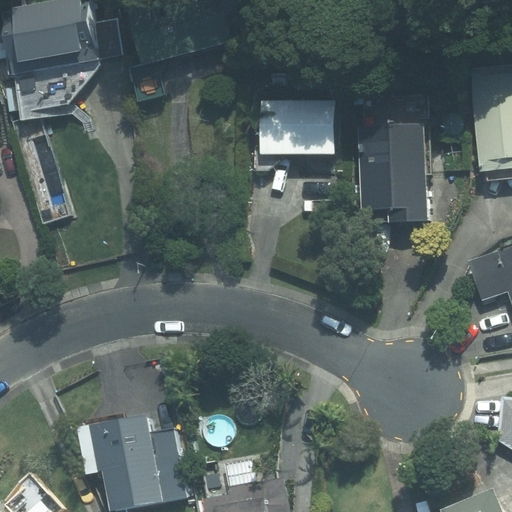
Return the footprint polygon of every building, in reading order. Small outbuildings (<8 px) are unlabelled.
[(152,69),(136,74),(147,107),(174,98),(168,78),(173,66),(239,45),(230,17),(241,14),(236,0),(165,0),(132,11),(152,69)] [(96,3),(11,15),(20,79),(105,66),(96,3)] [(289,75),(276,75),(277,88),(290,87),(289,75)] [(511,77),(480,80),(489,176),(511,173),(511,77)] [(269,105),(268,159),(343,160),(344,105),(269,105)] [(424,123),(357,126),(361,224),(428,221),(424,123)] [(511,256),(476,268),(487,302),(511,294),(511,256)] [(511,400),(506,400),(503,442),(511,449),(511,400)] [(157,423),(100,432),(107,477),(114,476),(119,511),(153,511),(174,509),(173,503),(192,500),(182,435),(159,439),(157,423)] [(65,511),(37,477),(7,502),(13,509),(9,511),(65,511)] [(212,494),(213,502),(210,503),(211,511),(294,511),(288,480),(212,494)] [(510,511),(503,495),(461,511),(510,511)]
